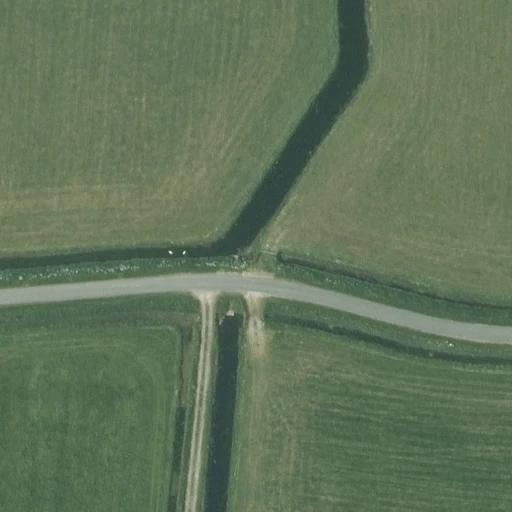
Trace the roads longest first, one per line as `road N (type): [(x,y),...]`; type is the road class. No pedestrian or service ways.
road 1 (unclassified): [(511,337),(255,285),(0,298)]
road 2 (track): [(189,511),(205,283)]
